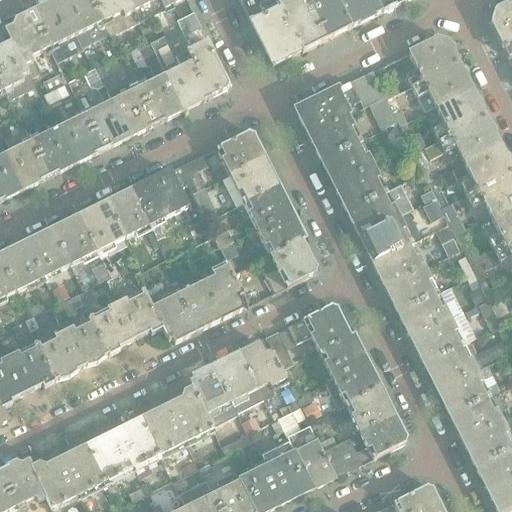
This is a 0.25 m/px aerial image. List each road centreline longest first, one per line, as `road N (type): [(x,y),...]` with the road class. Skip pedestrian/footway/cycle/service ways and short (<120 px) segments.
road 1 (residential): [(0,452),(350,278)]
road 2 (residential): [(262,104),(0,234)]
road 3 (residential): [(457,9),(262,104)]
road 4 (residential): [(350,278),(438,456)]
road 5 (residential): [(262,104),(350,278)]
road 6 (residential): [(438,456),(328,511)]
road 7 (residential): [(511,119),(457,9)]
